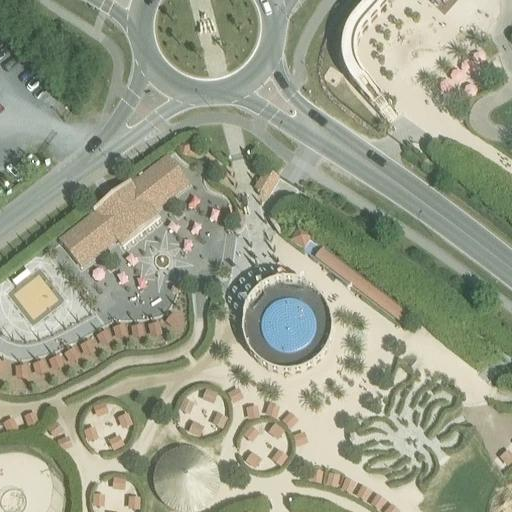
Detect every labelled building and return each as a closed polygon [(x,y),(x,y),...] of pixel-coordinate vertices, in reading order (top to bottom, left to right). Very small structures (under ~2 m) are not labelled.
[(396,0),(374,0),(360,16),(352,25),(347,34),(344,44),(343,54),(343,62),(346,72),(350,82),(360,95),(390,129),(400,119),(372,86),(365,79),(360,69),(358,58),(358,49),(362,38),(396,0)] [(95,216),(59,244),(83,274),(118,246),(124,253),(162,223),(156,216),(192,189),(168,159),(133,187),(131,184),(93,214),(95,216)] [(277,180),(265,216),(284,222),(296,186),(277,180)] [(299,233),(291,245),(306,255),(314,244),(299,233)] [(408,318),(320,253),(314,261),(401,327),(408,318)] [(316,294),(300,287),(289,285),(269,290),(255,301),(247,312),(243,335),(246,351),(263,371),(279,377),(307,375),(321,366),(332,351),(335,338),(334,320),(327,304),(316,294)] [(85,432),(88,444),(105,439),(110,454),(125,449),(120,433),(133,429),(126,407),(109,412),(106,404),(92,409),(98,428),(85,432)] [(109,511),(127,511),(128,481),(106,480),(106,498),(97,498),(96,510),(110,510),(109,511)]
